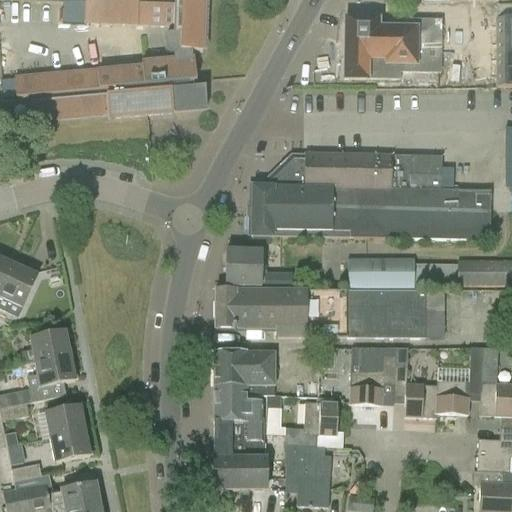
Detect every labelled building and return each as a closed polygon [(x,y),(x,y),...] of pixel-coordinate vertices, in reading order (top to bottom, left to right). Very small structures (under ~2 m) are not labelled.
[(192,91),(192,84),(195,84),(193,62),(191,62),(191,54),(202,54),(203,0),(173,0),(173,7),(137,6),(137,0),(83,0),(83,3),(83,24),(172,28),(171,36),(170,36),(168,37),(165,38),(164,40),(163,42),(163,51),(164,53),(165,55),(167,56),(169,57),(170,57),(170,64),(140,66),(140,70),(51,78),(52,87),(15,90),(15,100),(31,99),(32,104),(29,104),(30,119),(30,122),(106,116),(107,120),(172,115),(172,114),(206,110),(204,90),(192,91)] [(495,90),(511,90),(511,20),(495,21),(495,90)] [(345,22),(345,42),(348,42),(347,60),(344,60),(344,81),(399,82),(399,73),(440,74),(441,23),(410,23),(410,31),(377,30),(377,23),(345,22)] [(445,74),(445,90),(456,90),(456,74),(445,74)] [(511,129),(503,130),(504,191),(511,190),(511,129)] [(290,159),(258,190),(252,190),(251,239),(272,239),(273,232),(350,234),(350,241),(413,242),(488,244),(488,213),(489,194),(467,194),(452,194),(440,193),(440,172),(441,160),(304,157),(303,160),(290,159)] [(440,172),(440,193),(452,194),(452,172),(440,172)] [(225,288),(260,289),(291,289),(292,277),(260,276),(261,254),(225,253),(225,288)] [(0,299),(15,268),(0,261),(0,299)] [(413,261),(347,261),(347,290),(413,290),(413,261)] [(458,290),(511,289),(511,262),(458,263),(458,290)] [(0,312),(17,320),(21,311),(22,312),(37,278),(15,268),(0,299),(0,312)] [(443,341),(443,319),(444,298),(443,294),(425,294),(425,296),(215,293),(214,332),(275,333),(275,340),(424,342),(443,341)] [(24,368),(35,366),(35,367),(70,360),(65,334),(30,341),(32,353),(21,355),(24,368)] [(382,387),(393,388),(395,351),(351,351),(348,407),(381,408),(382,387)] [(403,419),(435,421),(437,384),(436,384),(436,388),(406,387),(407,351),(395,351),(393,388),(392,397),(404,398),(403,419)] [(481,386),(482,351),(470,351),(468,385),(437,384),(435,421),(436,421),(436,416),(467,417),(468,396),(479,397),(480,386),(481,386)] [(511,402),(511,387),(496,386),(497,352),(482,351),(481,386),(480,386),(479,397),(478,418),(499,419),(499,431),(511,431),(511,402)] [(274,399),(274,389),(274,356),(246,356),(246,355),(213,355),(213,389),(245,389),(245,399),(274,399)] [(64,399),(62,386),(75,383),(70,360),(35,367),(37,378),(26,380),(31,405),(35,404),(36,408),(41,410),(44,406),(43,403),(64,399)] [(245,405),(245,399),(245,389),(213,389),(213,461),(212,461),(248,461),(248,445),(261,444),(261,435),(261,404),(245,405)] [(336,407),(303,405),(302,437),(285,436),(284,448),(312,449),(312,437),(334,439),(336,407)] [(28,419),(26,407),(0,411),(0,418),(1,424),(28,419)] [(44,416),(49,442),(85,435),(80,409),(44,416)] [(511,431),(499,431),(498,443),(477,442),(476,474),(501,475),(508,475),(509,460),(511,460),(511,431)] [(17,434),(5,436),(12,467),(24,464),(17,434)] [(89,459),(85,435),(49,442),(54,465),(89,459)] [(315,449),(312,449),(284,448),(283,480),(283,487),(295,487),(294,509),(326,510),(329,460),(315,459),(315,449)] [(265,461),(248,461),(212,461),(212,493),(265,493),(265,480),(265,461)] [(10,473),(13,484),(40,479),(38,467),(10,473)] [(511,474),(508,475),(501,475),(501,486),(480,485),(478,511),(510,511),(511,504),(511,503),(511,474)] [(48,477),(40,479),(13,484),(14,492),(2,494),(5,511),(99,511),(95,487),(52,495),(48,477)] [(346,511),(372,511),(374,502),(362,500),(349,499),(346,511)]
